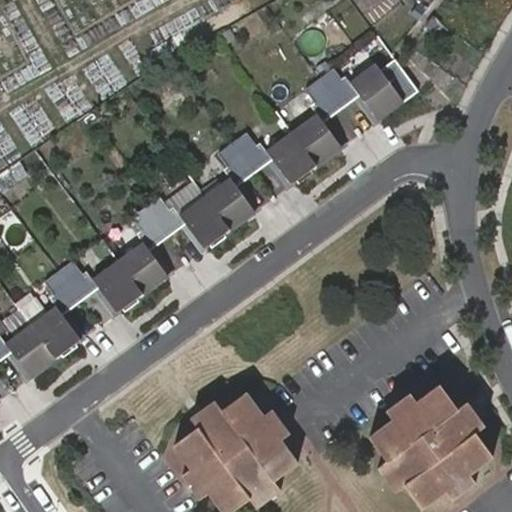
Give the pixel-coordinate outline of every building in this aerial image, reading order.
[(416,15),(422,20),(425,17),(428,13),(421,9),(416,15)] [(436,20),(429,27),(437,33),(442,25),(436,20)] [(421,90),(413,79),(397,56),(381,66),(378,62),(353,79),(380,118),(410,97),(421,90)] [(323,76),(345,106),(356,99),(336,68),(323,76)] [(330,117),(345,106),(323,76),(309,86),(330,117)] [(319,113),(295,131),(319,165),(341,149),(340,142),(319,113)] [(319,165),(295,131),(270,150),(291,180),(298,181),(319,165)] [(249,132),(235,140),(258,171),(270,163),(249,132)] [(258,171),(235,140),(221,149),(243,182),(258,171)] [(206,196),(231,230),(252,213),(251,203),(231,177),(206,196)] [(148,205),(169,236),(171,235),(183,226),(162,196),(149,205),(148,205)] [(210,245),(231,230),(206,196),(181,214),(202,243),(210,245)] [(155,246),(169,236),(148,205),(134,215),(155,246)] [(119,260),(144,294),(167,277),(165,270),(145,241),(119,260)] [(60,270),(82,300),(96,290),(74,260),(60,270)] [(123,309),(144,294),(119,260),(94,277),(117,308),(123,309)] [(68,311),(82,300),(60,270),(46,279),(68,311)] [(32,325),(56,358),(78,342),(78,333),(57,306),(32,325)] [(35,373),(56,358),(32,325),(7,343),(28,371),(35,373)] [(388,460),(378,467),(387,479),(398,471),(407,484),(424,507),(447,490),(455,501),(466,493),(457,481),(471,471),(494,455),(471,422),(480,416),(469,401),(460,408),(443,385),(419,402),(413,393),(388,411),(395,421),(372,437),(388,460)] [(278,434),(267,420),(249,397),(226,413),(218,403),(206,413),(214,423),(201,432),(178,450),(196,474),(185,481),(203,506),(213,497),(223,511),(243,511),(254,504),(261,511),(262,511),(273,504),(265,495),(280,484),(303,467),(285,443),(296,437),(288,426),(278,434)] [(277,412),(267,420),(278,434),(288,426),(277,412)] [(214,423),(206,413),(193,422),(201,432),(214,423)] [(398,471),(387,479),(397,492),(407,484),(398,471)] [(471,471),(457,481),(466,493),(480,483),(471,471)] [(287,493),(280,484),(265,495),(273,504),(287,493)]
